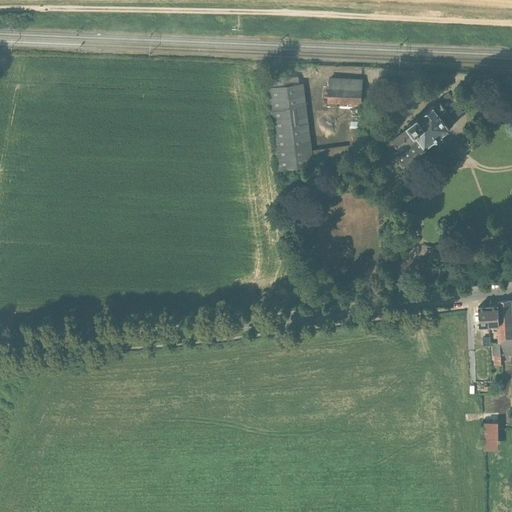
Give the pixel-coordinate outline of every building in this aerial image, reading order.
[(329,77),(328,102),(362,103),(363,79),(329,77)] [(314,162),(306,82),(270,85),(278,166),(314,162)] [(450,128),(452,126),(453,125),(454,124),(454,123),(454,122),(454,121),(453,120),(463,112),(448,93),(439,100),(440,102),(434,107),(433,106),(423,114),(424,114),(418,118),(418,117),(408,125),(410,127),(392,140),(400,150),(394,154),(404,167),(428,150),(426,147),(434,140),(438,145),(445,140),(441,135),(450,128)] [(511,356),(511,355),(511,330),(510,300),(497,301),(498,305),(499,325),(500,343),(501,356),(511,356)] [(488,306),(490,326),(499,325),(498,305),(488,306)] [(480,326),(490,326),(488,306),(478,306),(480,326)] [(499,448),(500,420),(485,420),(485,447),(499,448)]
